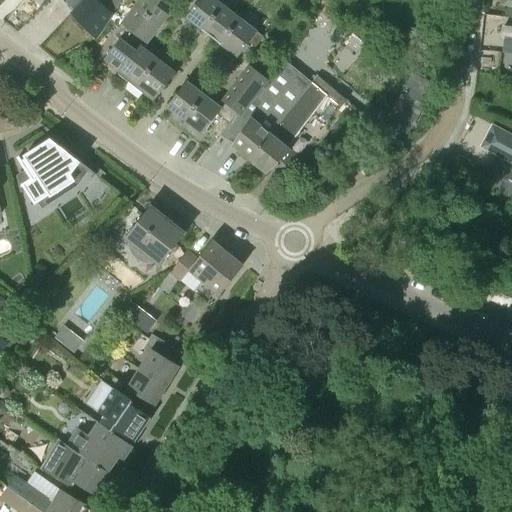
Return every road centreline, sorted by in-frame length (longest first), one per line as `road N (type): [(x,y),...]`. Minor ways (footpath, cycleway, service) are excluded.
road 1 (residential): [(292,241),(134,159),(7,50)]
road 2 (residential): [(292,241),(436,133),(451,103),(465,0)]
road 3 (residential): [(138,511),(292,241)]
road 4 (residential): [(511,346),(292,241)]
